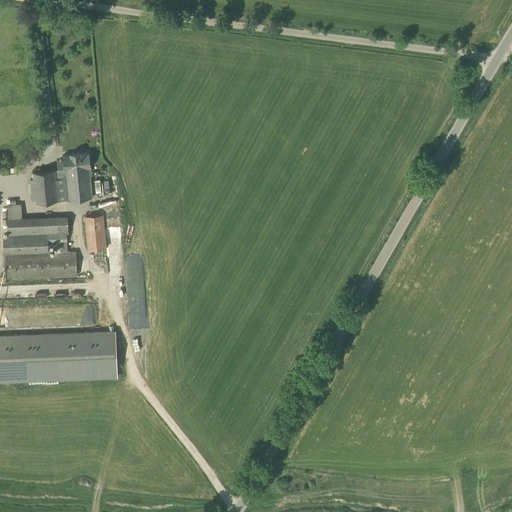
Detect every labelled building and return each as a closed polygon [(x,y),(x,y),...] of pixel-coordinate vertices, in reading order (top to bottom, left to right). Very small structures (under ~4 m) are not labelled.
[(81,154),(81,152),(70,153),(70,154),(63,155),(63,160),(57,161),(57,170),(32,172),(33,179),(30,179),(32,200),(35,200),(35,203),(93,198),(91,176),(92,176),(92,167),(90,167),(89,153),(81,154)] [(22,218),(21,204),(8,204),(9,236),(3,236),(5,280),(77,276),(76,250),(67,251),(67,231),(60,231),(59,216),(22,218)] [(87,251),(107,249),(103,215),(84,216),(87,251)] [(83,285),(83,294),(93,294),(93,285),(83,285)] [(0,382),(117,378),(115,330),(0,335),(0,382)]
